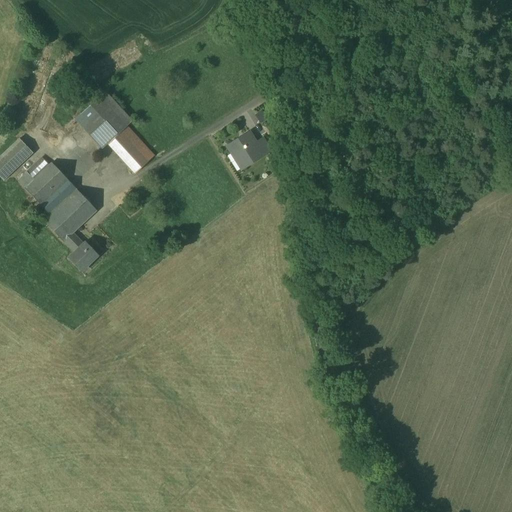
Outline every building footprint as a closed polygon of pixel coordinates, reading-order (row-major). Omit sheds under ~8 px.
[(127,127),(100,97),(81,114),(108,144),(121,133),(127,127)] [(127,127),(121,133),(148,163),(154,157),(127,127)] [(148,163),(121,133),(108,144),(135,174),(148,163)] [(249,134),(228,147),(242,169),(263,155),(256,144),(249,134)] [(19,139),(0,157),(0,177),(4,181),(33,153),(19,139)] [(263,140),(256,144),(263,155),(270,151),(263,140)] [(97,211),(52,164),(35,180),(27,173),(18,182),(33,197),(39,204),(50,215),(49,215),(50,216),(44,222),(64,243),(73,234),(97,211)] [(33,197),(15,213),(22,220),(39,204),(33,197)] [(85,243),(83,245),(73,234),(65,241),(75,252),(69,259),(81,272),(98,256),(85,243)]
